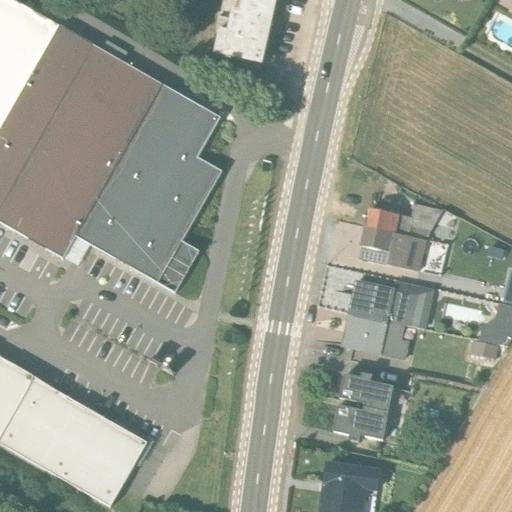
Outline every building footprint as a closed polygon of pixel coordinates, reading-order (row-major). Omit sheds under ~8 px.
[(61,33),(1,0),(0,0),(0,228),(65,266),(78,244),(176,298),(199,258),(183,249),(223,179),(199,166),(222,125),(61,33)] [(237,0),(236,6),(275,16),(279,0),(237,0)] [(221,37),(216,61),(263,72),(275,16),(236,6),(231,26),(220,23),(217,36),(221,37)] [(372,216),(367,235),(425,248),(431,238),(440,244),(452,226),(442,220),(444,216),(415,211),(413,224),(372,216)] [(422,272),(427,273),(430,260),(425,259),(428,248),(425,248),(366,235),(360,266),(420,279),(422,272)] [(511,277),(503,311),(511,313),(511,277)] [(356,288),(348,321),(406,333),(406,332),(425,336),(434,296),(396,288),(394,296),(356,288)] [(482,334),(479,348),(506,353),(511,343),(511,313),(499,310),(496,324),(482,334)] [(341,354),(406,368),(409,355),(404,355),(404,354),(409,353),(410,349),(403,347),(406,333),(348,321),(341,354)] [(473,347),(470,360),(496,365),(498,354),(473,347)] [(0,442),(34,382),(0,363),(0,442)] [(383,446),(389,420),(394,394),(372,389),(373,383),(362,381),(361,385),(345,381),(340,406),(365,411),(364,415),(363,418),(338,413),(333,437),(349,440),(348,445),(359,447),(360,441),(383,446)] [(148,448),(34,382),(0,442),(0,448),(112,511),(148,448)] [(375,511),(378,495),(382,495),(384,482),(381,481),(382,474),(326,466),(319,511),(375,511)]
